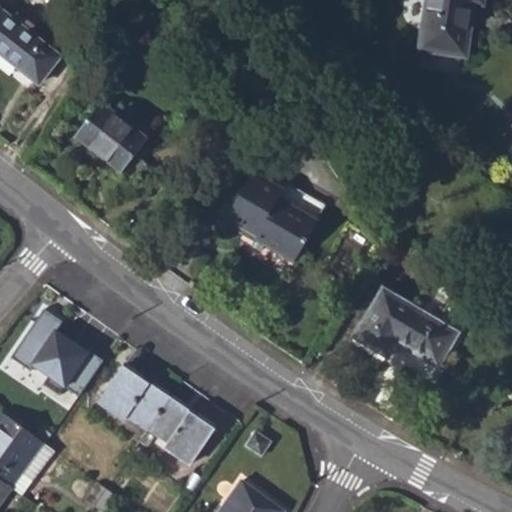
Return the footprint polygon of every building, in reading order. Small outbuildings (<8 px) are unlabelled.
[(484,3),(484,0),(426,0),(420,49),(468,56),(475,2),(484,3)] [(13,18),(0,7),(0,53),(38,84),(61,55),(31,32),(13,18)] [(13,18),(31,32),(35,26),(18,12),(13,18)] [(131,125),(103,103),(76,136),(119,172),(146,138),(131,125)] [(131,125),(146,138),(151,132),(136,119),(131,125)] [(242,231),(265,244),(268,240),(298,257),(319,220),(317,219),(280,197),(285,189),(255,171),(225,220),(242,230),(242,231)] [(280,197),(317,219),(324,205),(288,183),(285,189),(280,197)] [(242,231),(240,234),(253,242),(252,244),(262,250),(265,244),(242,231)] [(265,244),(294,262),(298,257),(268,240),(265,244)] [(355,335),(387,355),(396,341),(438,366),(458,332),(384,287),(355,335)] [(51,313),(26,348),(72,380),(96,345),(83,336),(80,340),(63,328),(66,324),(51,313)] [(63,328),(80,340),(83,336),(66,324),(63,328)] [(170,396),(125,364),(99,401),(125,420),(127,416),(147,429),(170,396)] [(166,444),(164,447),(190,465),(215,427),(170,396),(147,429),(166,444)] [(0,478),(12,487),(44,442),(1,411),(0,412),(0,478)] [(261,453),(269,440),(256,431),(247,444),(261,453)] [(21,494),(54,450),(47,444),(44,442),(12,487),(21,494)] [(0,503),(12,487),(0,478),(0,503)] [(285,511),(243,480),(218,511),(285,511)] [(95,505),(106,489),(99,483),(87,499),(95,505)] [(104,511),(116,495),(106,489),(95,505),(104,511)]
